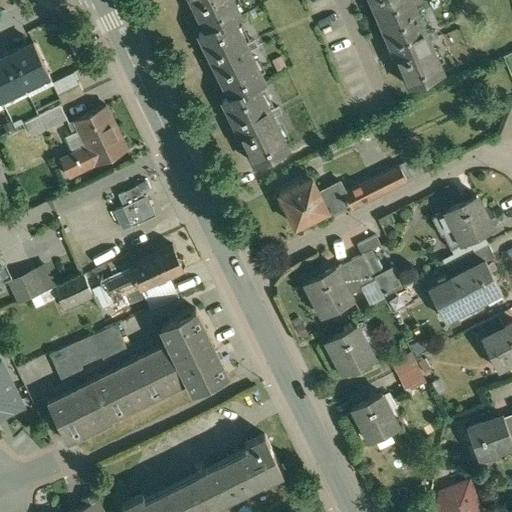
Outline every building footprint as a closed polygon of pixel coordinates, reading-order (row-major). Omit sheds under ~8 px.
[(288,147),(257,85),(264,81),(233,18),(240,14),(233,0),(193,0),(207,28),(200,31),(232,95),(225,99),(257,163),(288,147)] [(443,71),(413,0),(374,0),(395,47),(394,48),(398,57),(399,56),(411,85),(443,71)] [(34,42),(10,54),(26,86),(50,75),(34,42)] [(10,54),(0,58),(0,94),(2,98),(26,86),(10,54)] [(74,72),(53,82),(59,92),(80,82),(74,72)] [(80,82),(59,92),(64,103),(85,93),(80,82)] [(62,104),(37,116),(44,130),(69,118),(62,104)] [(89,146),(61,159),(69,176),(97,163),(98,164),(128,150),(107,105),(77,119),(89,146)] [(428,151),(400,165),(408,180),(435,166),(428,151)] [(347,190),(345,192),(353,208),(408,180),(400,165),(400,164),(347,190)] [(313,176),(280,193),(281,196),(279,201),(282,207),(287,208),(295,225),(326,210),(329,209),(322,195),(324,194),(321,189),(320,189),(313,176)] [(342,181),(328,188),(330,191),(324,194),(322,195),(329,209),(326,210),(329,215),(350,205),(352,209),(353,208),(345,192),(347,190),(342,181)] [(477,193),(432,216),(442,235),(444,234),(451,248),(452,248),(484,232),(495,226),(486,209),(485,209),(477,193)] [(146,197),(123,207),(131,227),(155,217),(146,197)] [(484,232),(452,248),(457,257),(457,259),(489,242),(484,232)] [(377,234),(358,243),(363,253),(382,244),(377,234)] [(489,242),(457,259),(457,257),(446,263),(452,275),(470,266),(470,267),(486,259),(487,260),(496,255),(489,242)] [(174,244),(131,264),(133,269),(107,282),(116,300),(124,296),(122,291),(139,283),(142,288),(186,268),(185,267),(188,262),(185,257),(179,256),(174,244)] [(363,253),(337,266),(344,281),(346,280),(352,292),(376,279),(363,253)] [(452,275),(429,287),(446,318),(469,306),(469,307),(470,306),(486,298),(484,293),(498,285),(501,290),(502,290),(487,260),(486,259),(470,267),(470,266),(452,275)] [(336,265),(305,281),(306,282),(311,279),(319,294),(314,297),(322,313),(323,314),(355,297),(352,292),(346,280),(344,281),(337,266),(336,265)] [(34,268),(10,279),(20,302),(45,290),(34,268)] [(84,272),(54,287),(58,295),(64,308),(94,295),(84,272)] [(54,287),(33,297),(36,305),(58,295),(54,287)] [(229,373),(196,307),(162,324),(163,325),(170,340),(190,380),(189,380),(194,390),(229,373)] [(498,313),(477,325),(483,336),(500,327),(501,329),(505,326),(498,313)] [(500,327),(483,336),(499,368),(511,361),(511,322),(505,326),(501,329),(500,327)] [(116,323),(92,334),(103,355),(102,355),(104,358),(127,347),(116,323)] [(357,323),(327,339),(327,340),(333,337),(340,351),(335,354),(343,370),(342,371),(343,372),(375,355),(366,338),(365,338),(357,323)] [(92,334),(49,353),(62,380),(84,370),(82,365),(102,355),(103,355),(92,334)] [(170,340),(48,400),(68,442),(114,419),(113,417),(189,380),(190,380),(170,340)] [(411,349),(391,360),(397,370),(417,360),(411,349)] [(0,414),(25,404),(3,353),(0,354),(0,414)] [(417,360),(397,370),(407,391),(427,381),(417,360)] [(382,392),(352,407),(353,408),(357,406),(373,436),(369,438),(370,440),(399,425),(382,392)] [(504,414),(468,426),(480,458),(481,457),(480,454),(511,442),(511,436),(505,416),(504,414)] [(206,467),(195,472),(196,474),(145,499),(143,495),(123,505),(126,511),(198,511),(264,479),(265,481),(284,472),(265,434),(245,444),(247,448),(207,468),(206,467)] [(481,511),(469,480),(443,490),(441,501),(445,511),(481,511)] [(106,511),(96,491),(82,498),(85,505),(89,503),(93,511),(106,511)] [(93,511),(89,503),(85,505),(70,511),(93,511)]
